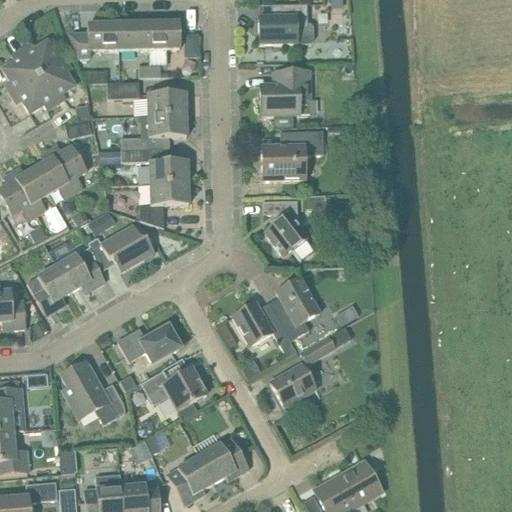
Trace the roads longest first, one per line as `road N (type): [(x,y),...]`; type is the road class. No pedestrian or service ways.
road 1 (residential): [(176,282),(222,250),(217,0)]
road 2 (residential): [(286,478),(176,282)]
road 3 (residential): [(0,365),(34,363),(176,282)]
